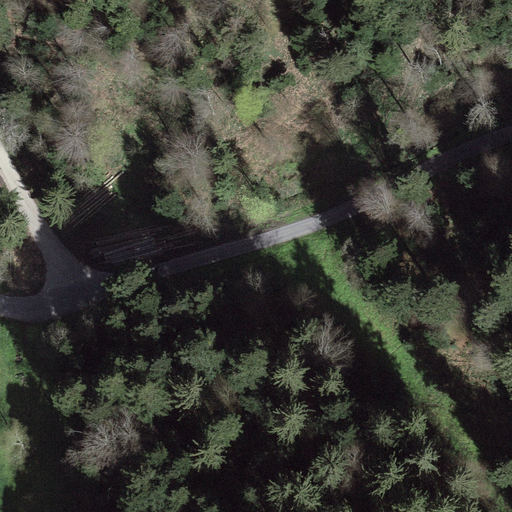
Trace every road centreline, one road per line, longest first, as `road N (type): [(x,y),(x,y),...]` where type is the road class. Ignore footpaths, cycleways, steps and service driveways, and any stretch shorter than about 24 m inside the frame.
road 1 (unclassified): [(0,302),(46,305),(276,236),(511,126)]
road 2 (track): [(0,155),(81,295)]
